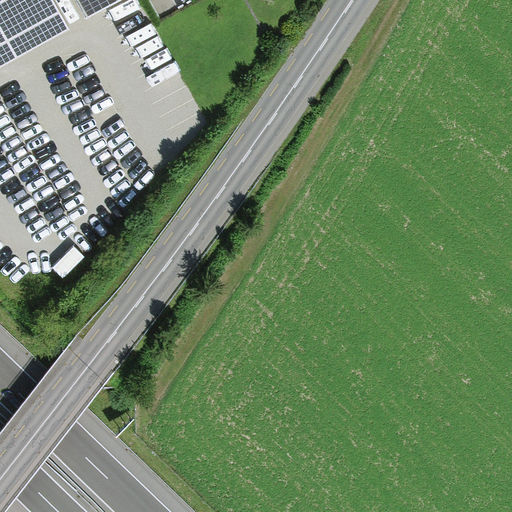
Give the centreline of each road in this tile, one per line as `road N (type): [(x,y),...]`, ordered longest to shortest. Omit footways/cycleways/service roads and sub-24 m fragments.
road 1 (tertiary): [(0,479),(206,212),(350,0)]
road 2 (motorway): [(141,511),(0,377)]
